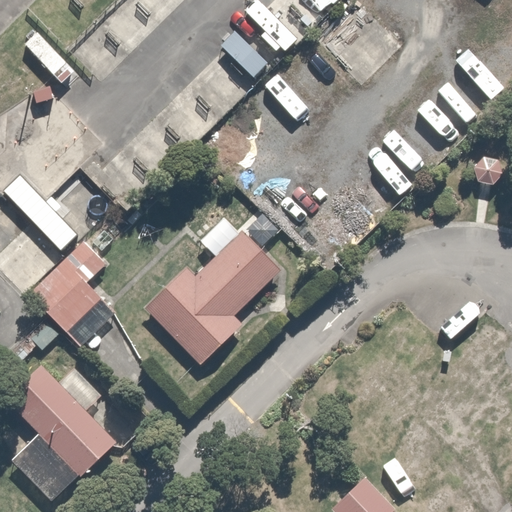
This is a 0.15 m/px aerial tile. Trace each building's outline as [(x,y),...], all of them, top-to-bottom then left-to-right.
[(19,174),(0,192),(56,248),(75,230),(19,174)] [(114,318),(83,285),(108,261),(85,236),(59,259),(27,290),(81,348),(114,318)] [(278,272),(241,236),(198,281),(186,269),(141,316),(197,370),(239,327),(231,320),(278,272)] [(119,450),(59,378),(20,410),(81,482),(119,450)] [(390,511),(364,476),(325,504),(330,511),(390,511)]
